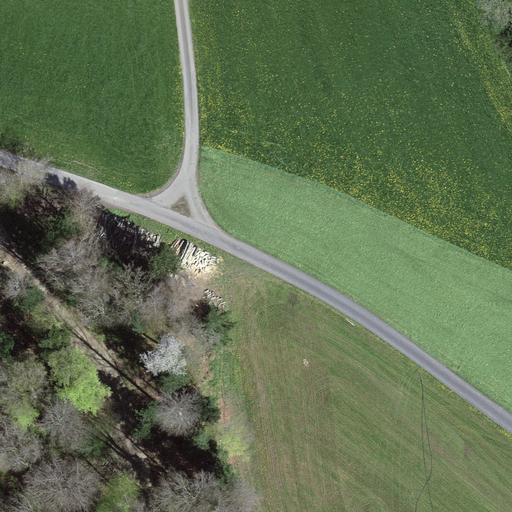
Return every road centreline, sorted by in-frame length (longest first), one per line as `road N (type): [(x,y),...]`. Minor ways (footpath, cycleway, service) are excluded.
road 1 (unclassified): [(0,157),(280,268),(349,307),(511,424)]
road 2 (track): [(205,233),(189,174),(181,0)]
